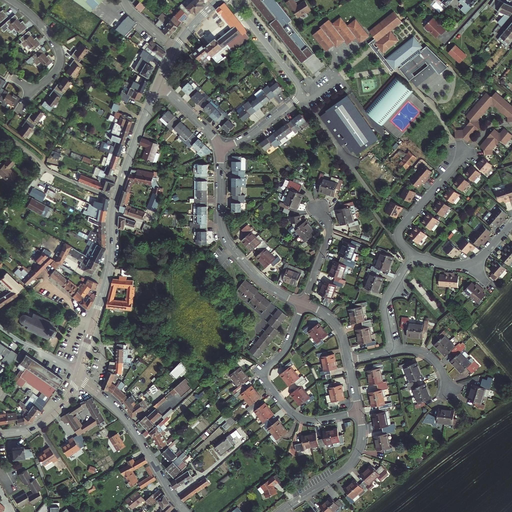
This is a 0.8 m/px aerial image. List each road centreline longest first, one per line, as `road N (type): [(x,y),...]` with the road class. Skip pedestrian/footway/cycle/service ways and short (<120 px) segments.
road 1 (residential): [(230,0),(299,93),(220,150)]
road 2 (residential): [(303,303),(286,347),(259,371),(301,417),(359,412)]
road 3 (residential): [(220,150),(225,237),(259,278),(303,303)]
road 4 (tertiary): [(78,369),(109,270),(115,198)]
road 5 (residential): [(76,377),(123,415),(186,511)]
road 6 (residential): [(359,412),(354,460),(280,511)]
road 7 (residential): [(115,198),(45,169),(0,128)]
road 8 (residential): [(465,151),(399,229),(416,258)]
road 9 (tertiary): [(115,198),(158,84)]
